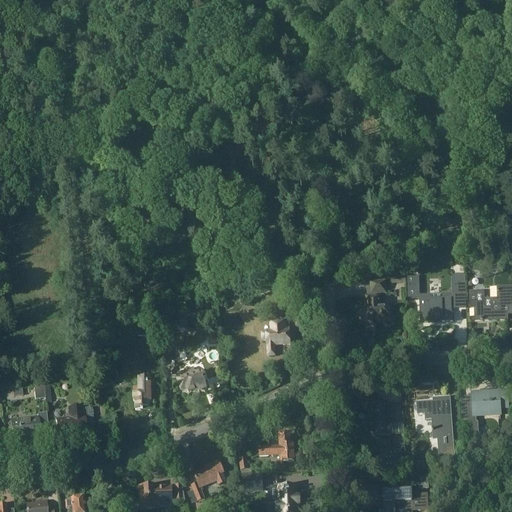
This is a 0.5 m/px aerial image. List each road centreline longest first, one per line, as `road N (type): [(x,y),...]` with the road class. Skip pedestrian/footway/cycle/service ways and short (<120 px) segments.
road 1 (track): [(0,167),(428,0)]
road 2 (track): [(336,374),(299,0)]
road 3 (track): [(73,139),(102,465)]
road 4 (residential): [(106,464),(336,374)]
road 5 (unclassified): [(336,374),(366,364),(511,355)]
road 6 (unclassified): [(335,511),(336,374)]
